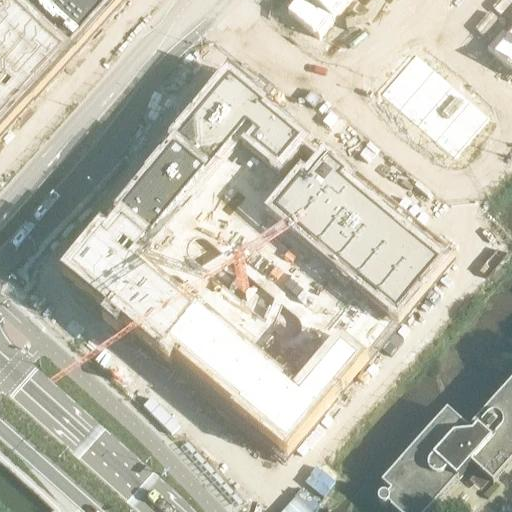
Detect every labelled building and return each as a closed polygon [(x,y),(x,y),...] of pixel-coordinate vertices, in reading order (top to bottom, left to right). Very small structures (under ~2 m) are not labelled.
[(21,0),(0,24),(0,128),(117,0),(21,0)] [(299,0),(287,15),(320,42),(335,24),(305,0),(299,0)] [(342,0),(305,0),(335,24),(350,6),(342,0)] [(396,0),(387,0),(384,5),(391,11),(399,2),(396,0)] [(485,3),(477,12),(485,18),(493,9),(485,3)] [(384,5),(376,14),(384,20),(391,11),(384,5)] [(477,12),(470,21),(478,28),(485,18),(477,12)] [(502,32),(502,33),(511,41),(511,28),(506,35),(502,32)] [(362,30),(354,39),(362,46),(370,37),(362,30)] [(511,41),(502,33),(486,51),(511,73),(511,41)] [(354,39),(347,48),(354,55),(362,46),(354,39)] [(448,39),(441,47),(450,55),(457,47),(448,39)] [(457,47),(450,55),(459,63),(466,55),(457,47)] [(416,56),(380,97),(391,106),(391,107),(399,114),(435,72),(416,56)] [(484,71),(478,78),(487,86),(493,79),(484,71)] [(435,72),(399,114),(400,114),(417,129),(453,88),(435,72)] [(493,79),(487,86),(496,94),(502,86),(493,79)] [(231,85),(78,274),(74,281),(284,455),(397,325),(447,265),(291,131),(231,85)] [(453,88),(417,129),(435,144),(434,144),(435,145),(471,104),(453,88)] [(471,104),(435,145),(443,152),(454,161),(490,120),(471,104)] [(337,121),(331,116),(323,124),(330,130),(337,121)] [(511,385),(488,412),(511,433),(511,385)] [(448,413),(436,427),(498,482),(511,466),(511,433),(488,412),(470,433),(448,413)] [(436,427),(406,461),(446,497),(473,467),(494,486),(498,482),(436,427)] [(384,504),(388,507),(393,511),(432,511),(446,497),(406,461),(383,487),(392,495),(384,504)]
